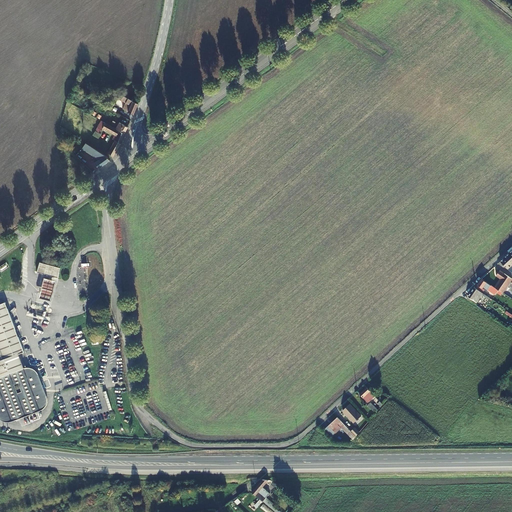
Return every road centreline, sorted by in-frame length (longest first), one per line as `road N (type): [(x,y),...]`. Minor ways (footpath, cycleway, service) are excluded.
road 1 (residential): [(511,244),(301,436),(282,445),(191,445),(135,397),(105,196)]
road 2 (primary): [(511,459),(195,463)]
road 3 (tertiary): [(343,0),(133,154)]
road 4 (primary): [(195,463),(0,446)]
road 5 (primary): [(0,458),(195,463)]
road 6 (tertiary): [(170,0),(133,154)]
road 7 (tertiary): [(102,177),(0,252)]
road 8 (unknown): [(34,346),(50,408),(31,425),(0,424)]
